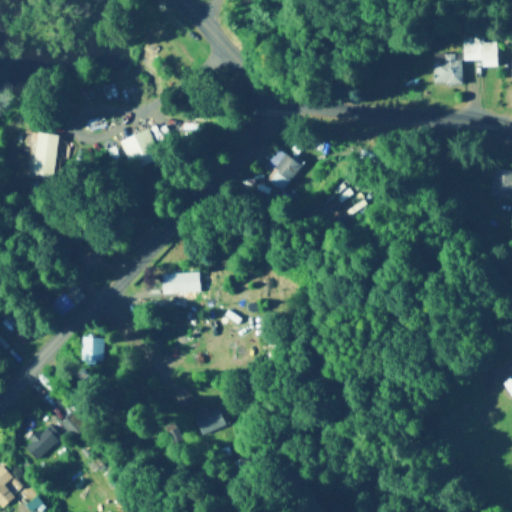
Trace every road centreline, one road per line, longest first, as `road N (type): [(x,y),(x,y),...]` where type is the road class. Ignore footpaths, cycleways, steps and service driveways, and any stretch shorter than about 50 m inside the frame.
road 1 (residential): [(0,415),(33,370),(111,303),(280,109)]
road 2 (residential): [(511,131),(303,98),(280,109),(183,0)]
